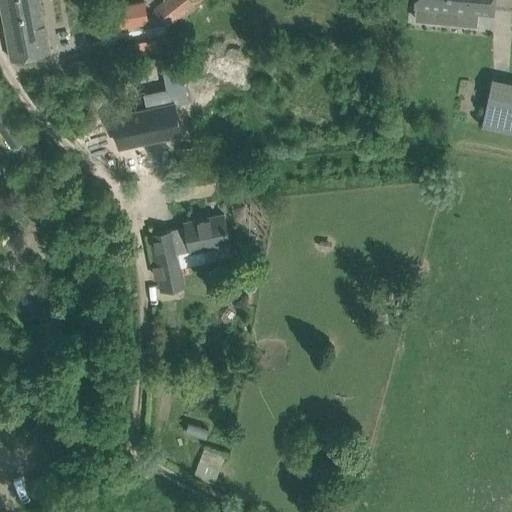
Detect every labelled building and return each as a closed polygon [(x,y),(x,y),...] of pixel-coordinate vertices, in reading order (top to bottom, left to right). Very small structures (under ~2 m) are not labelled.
[(0,0),(11,59),(31,56),(50,52),(43,9),(40,0),(0,0)] [(99,24),(147,17),(144,0),(122,0),(96,4),(99,24)] [(165,0),(154,9),(166,24),(195,0),(165,0)] [(456,22),(457,10),(495,14),(495,0),(414,0),(414,6),(439,8),(437,21),(456,22)] [(147,108),(113,115),(120,146),(170,135),(164,106),(175,103),(189,101),(182,68),(163,72),(167,88),(144,93),(147,108)] [(511,132),(511,83),(492,79),(482,126),(511,132)] [(0,100),(0,126),(12,118),(0,100)] [(230,242),(228,233),(224,214),(185,222),(186,227),(184,227),(158,232),(153,233),(157,253),(164,288),(183,285),(177,252),(191,250),(203,247),(206,261),(229,256),(227,242),(230,242)] [(220,470),(224,456),(204,449),(198,462),(194,474),(214,485),(220,470)]
